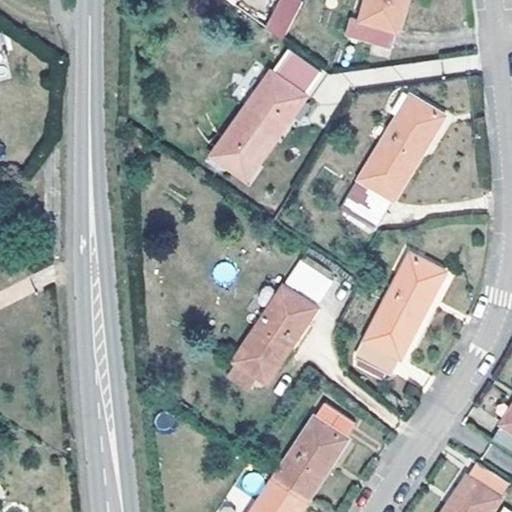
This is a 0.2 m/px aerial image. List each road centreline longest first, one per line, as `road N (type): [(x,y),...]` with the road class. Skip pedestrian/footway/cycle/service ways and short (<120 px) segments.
road 1 (residential): [(371,511),(467,362),(511,263)]
road 2 (tertiary): [(90,0),(94,271)]
road 3 (residential): [(511,158),(495,0)]
road 4 (tertiary): [(105,411),(94,271)]
